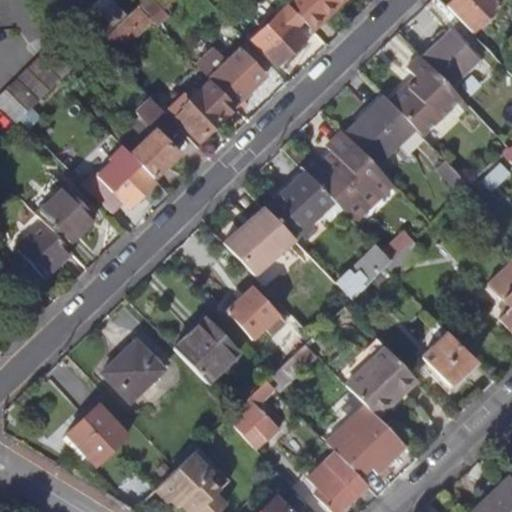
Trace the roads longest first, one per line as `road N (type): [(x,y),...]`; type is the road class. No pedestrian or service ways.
road 1 (residential): [(0,388),(404,0)]
road 2 (residential): [(511,397),(393,511)]
